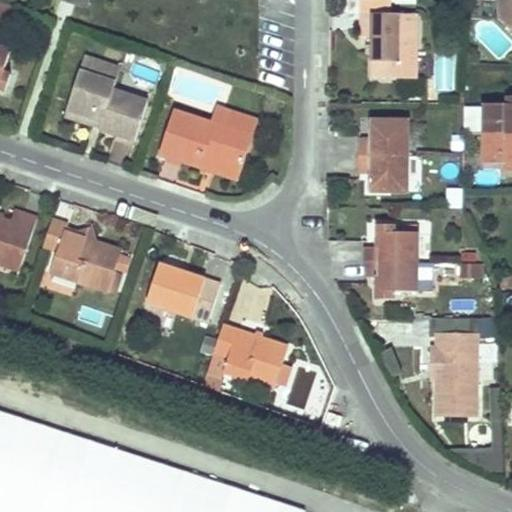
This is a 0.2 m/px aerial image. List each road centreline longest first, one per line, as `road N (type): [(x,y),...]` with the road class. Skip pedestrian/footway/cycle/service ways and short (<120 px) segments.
road 1 (residential): [(256,240),(319,297),(383,417),(416,460),(511,510)]
road 2 (residential): [(0,150),(256,240)]
road 3 (residential): [(256,240),(302,163),(305,0)]
